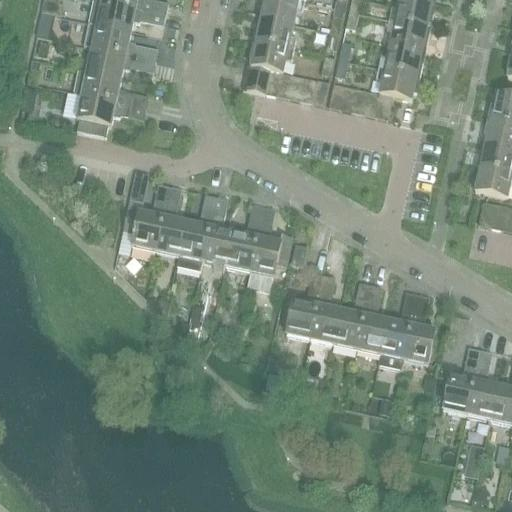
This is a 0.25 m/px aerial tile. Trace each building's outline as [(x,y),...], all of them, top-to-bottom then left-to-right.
[(95,0),(95,5),(166,20),(167,20),(169,9),(146,4),(146,2),(141,1),(140,0),(95,0)] [(270,0),(263,0),(259,23),(295,31),(298,18),(302,19),(305,7),(270,0)] [(338,0),(337,7),(346,9),(347,9),(348,0),(338,0)] [(356,0),(353,0),(350,17),(359,19),(363,1),(356,0)] [(399,0),(399,2),(436,10),(437,0),(399,0)] [(392,14),(389,26),(430,35),(436,10),(399,2),(397,15),(392,14)] [(92,54),(93,54),(156,68),(159,56),(136,51),(136,49),(131,48),(135,28),(140,29),(140,27),(164,32),(166,20),(95,5),(90,29),(98,30),(92,54)] [(45,7),(43,18),(54,20),(58,21),(60,10),(45,7)] [(356,36),(359,19),(350,17),(346,34),(356,36)] [(334,20),(330,38),(340,41),(344,22),(334,20)] [(259,23),(254,47),(294,56),(297,45),(292,44),(295,31),(259,23)] [(392,38),(389,51),(425,59),(430,35),(389,26),(387,37),(392,38)] [(326,55),(336,57),(340,41),(330,38),(326,55)] [(41,46),(39,59),(48,61),(51,48),(41,46)] [(247,77),(245,87),(243,95),(265,100),(266,92),(270,76),(282,79),(294,81),(296,82),(296,79),(285,77),(287,67),(292,68),(294,56),(254,47),(250,64),(253,64),(250,78),(247,77)] [(343,48),(339,66),(349,68),(353,50),(343,48)] [(382,62),(379,75),(420,83),(425,59),(389,51),(386,63),(382,62)] [(93,54),(88,77),(123,85),(125,75),(131,76),(131,74),(154,79),(157,68),(156,68),(93,54)] [(322,80),(331,81),(331,82),(335,64),(325,62),(322,80)] [(33,66),(31,74),(39,75),(41,67),(33,66)] [(345,84),(349,68),(339,66),(336,82),(345,84)] [(379,99),(381,100),(393,102),(393,103),(412,107),(414,99),(417,99),(420,83),(379,75),(377,86),(381,87),(379,99)] [(75,100),(82,101),(146,115),(149,103),(126,98),(126,96),(121,95),(123,85),(88,77),(80,76),(75,100)] [(270,76),(266,92),(265,100),(277,102),(282,79),(270,76)] [(282,79),(277,102),(288,105),(294,81),(282,79)] [(294,81),(288,105),(300,107),(305,84),(296,82),(294,81)] [(305,84),(300,107),(312,110),(317,86),(305,84)] [(317,86),(312,110),(324,113),(329,89),(317,86)] [(329,114),(340,116),(346,92),(334,90),(329,114)] [(27,92),(25,104),(36,106),(38,95),(27,92)] [(346,92),(340,116),(352,119),(357,95),(346,92)] [(357,95),(352,119),(364,121),(369,97),(357,95)] [(492,107),(488,124),(511,128),(511,95),(510,95),(508,102),(497,99),(495,108),(492,107)] [(369,97),(364,121),(376,124),(381,100),(379,99),(369,97)] [(381,100),(376,124),(388,126),(393,103),(393,102),(381,100)] [(77,126),(81,126),(79,137),(109,143),(111,133),(113,133),(115,122),(120,123),(121,121),(144,126),(146,115),(82,101),(77,126)] [(511,128),(488,124),(483,148),(511,154),(511,128)] [(511,154),(483,148),(478,172),(511,179),(511,154)] [(511,192),(511,179),(478,172),(474,188),(477,189),(475,198),(509,205),(511,192)] [(130,205),(123,236),(136,240),(133,253),(157,258),(171,193),(159,191),(154,214),(152,214),(151,219),(142,218),(144,208),(130,205)] [(171,193),(157,258),(180,263),(188,227),(178,225),(179,220),(177,219),(182,195),(171,193)] [(188,227),(180,263),(179,273),(202,277),(204,268),(204,269),(217,203),(206,201),(200,224),(199,224),(198,230),(188,227)] [(217,203),(204,269),(227,273),(235,238),(225,235),(226,230),(224,230),(229,206),(217,203)] [(484,208),(479,231),(490,233),(495,210),(484,208)] [(495,210),(490,233),(502,236),(507,213),(495,210)] [(235,238),(227,273),(250,279),(264,214),(253,211),(247,234),(246,234),(244,240),(235,238)] [(511,213),(507,213),(502,236),(511,237),(511,213)] [(264,214),(250,279),(274,284),(277,271),(287,273),(292,253),(294,244),(282,242),(281,248),(271,246),(273,240),(271,240),(276,216),(264,214)] [(296,250),(292,269),(303,271),(307,252),(296,250)] [(286,342),(310,347),(320,297),(324,281),(312,279),(307,302),(306,302),(304,308),(294,305),(286,342)] [(320,297),(310,347),(334,352),(342,315),(332,313),(333,308),(331,307),(336,283),(324,281),(320,297)] [(342,315),(334,352),(357,357),(371,291),(359,289),(354,312),(352,312),(351,317),(342,315)] [(371,291),(357,357),(381,362),(388,325),(378,323),(380,318),(378,317),(383,294),(371,291)] [(388,325),(381,362),(379,372),(402,377),(404,367),(418,301),(406,299),(401,322),(400,322),(399,328),(388,325)] [(158,305),(155,313),(166,324),(169,307),(162,300),(158,305)] [(418,301),(404,367),(428,372),(436,335),(425,333),(427,328),(425,327),(430,304),(418,301)] [(192,317),(190,329),(199,331),(202,319),(192,317)] [(182,328),(177,333),(187,342),(190,332),(188,328),(182,328)] [(443,417),(466,422),(480,357),(469,354),(464,378),(463,378),(462,382),(451,380),(443,417)] [(480,357),(466,422),(490,427),(498,390),(488,388),(489,383),(488,383),(493,359),(480,357)] [(270,362),(267,375),(279,377),(280,373),(274,363),(270,362)] [(269,377),(266,393),(286,397),(289,381),(269,377)] [(427,380),(424,394),(435,396),(438,382),(427,380)] [(498,390),(490,427),(511,431),(511,382),(511,387),(510,387),(509,392),(498,390)] [(297,403),(299,403),(321,408),(324,396),(300,391),(297,403)] [(428,430),(426,438),(435,440),(437,431),(428,429),(428,430)] [(468,467),(465,481),(478,484),(481,470),(468,467)] [(476,492),(474,504),(486,506),(488,494),(476,492)]
